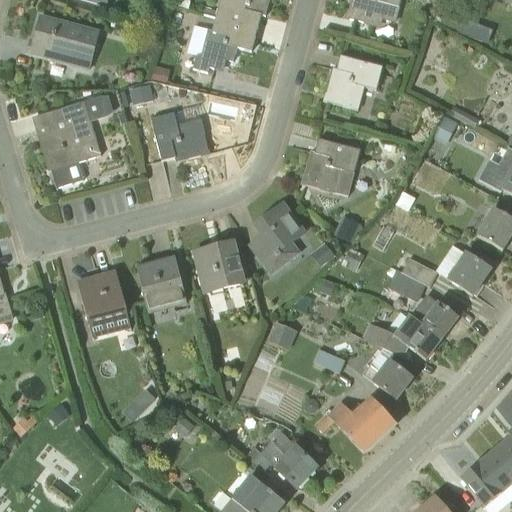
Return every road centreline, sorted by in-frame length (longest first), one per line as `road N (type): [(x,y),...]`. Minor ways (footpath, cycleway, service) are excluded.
road 1 (residential): [(310,0),(264,164),(228,200),(36,244),(0,142)]
road 2 (secondary): [(347,511),(511,342)]
